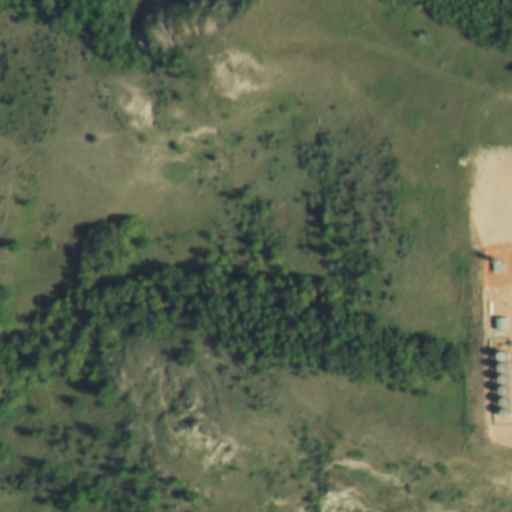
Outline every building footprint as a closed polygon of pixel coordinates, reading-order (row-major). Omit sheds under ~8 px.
[(498,371),(496,372),(495,372),(493,371),(492,370),(491,369),(491,368),(491,366),(492,365),(493,364),(494,363),(495,363),(497,363),(498,364),(499,365),(500,366),(500,368),(500,369),(499,371),(498,371)] [(500,384),(498,385),(497,385),(495,384),(494,383),(493,382),(493,380),(493,379),(494,377),(495,376),(496,376),(498,375),(499,376),(501,376),(502,378),(502,379),(502,381),(502,382),(501,383),(500,384)] [(500,397),(498,397),(497,397),(495,397),(494,396),(493,394),(493,393),(493,391),(494,390),(495,389),(496,388),(498,388),(499,388),(501,389),(502,390),(502,391),(502,393),(502,395),(501,396),(500,397)] [(500,409),(499,410),(497,410),(496,409),(494,408),(494,407),(493,405),(493,404),(494,402),(495,401),(496,401),(498,400),(499,401),(501,401),(502,403),(503,404),(503,406),(502,407),(501,408),(500,409)] [(500,422),(499,422),(497,422),(496,422),(495,421),(494,419),(494,418),(494,416),(494,415),(495,414),(497,413),(498,413),(500,413),(501,414),(502,415),(503,416),(503,418),(502,420),(502,421),(500,422)] [(501,434),(500,435),(498,435),(497,434),(496,433),(495,432),(495,430),(495,429),(495,427),(496,426),(498,426),(499,425),(501,426),(502,426),(503,428),(504,429),(504,431),(503,432),(502,433),(501,434)]
